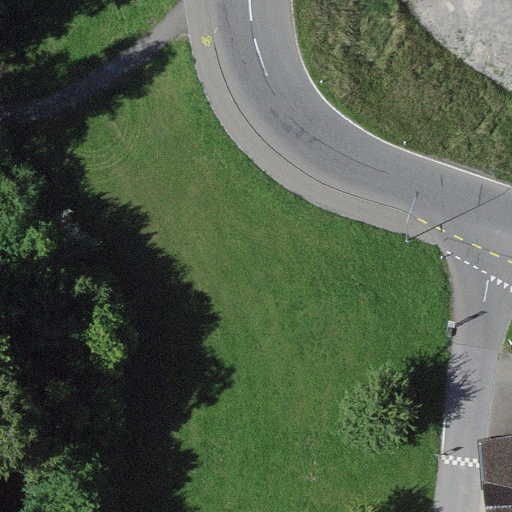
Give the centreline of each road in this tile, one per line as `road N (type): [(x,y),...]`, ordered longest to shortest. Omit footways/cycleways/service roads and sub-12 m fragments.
road 1 (tertiary): [(250,0),(265,73),(311,136),(386,179),(503,217)]
road 2 (residential): [(503,217),(488,276),(463,511)]
